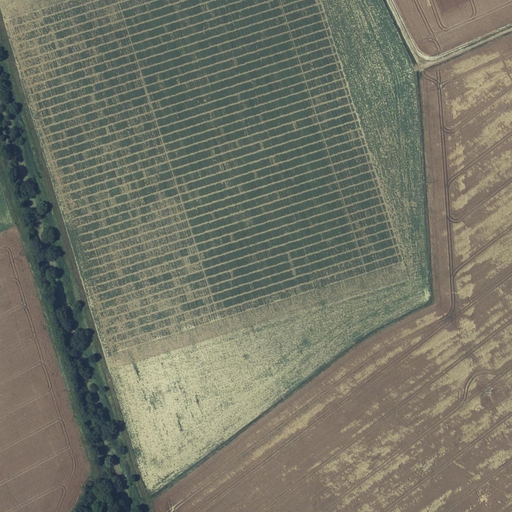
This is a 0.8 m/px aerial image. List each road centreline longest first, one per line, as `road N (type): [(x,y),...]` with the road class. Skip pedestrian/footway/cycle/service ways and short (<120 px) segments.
road 1 (track): [(146,511),(0,28)]
road 2 (track): [(391,0),(415,51),(436,58),(511,26)]
